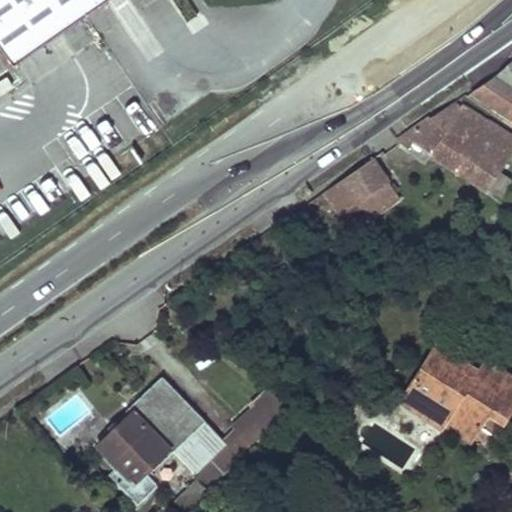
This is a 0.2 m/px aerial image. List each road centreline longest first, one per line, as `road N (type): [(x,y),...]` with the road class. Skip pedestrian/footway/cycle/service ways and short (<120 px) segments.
road 1 (primary): [(0,369),(511,12)]
road 2 (primary): [(430,0),(0,304)]
